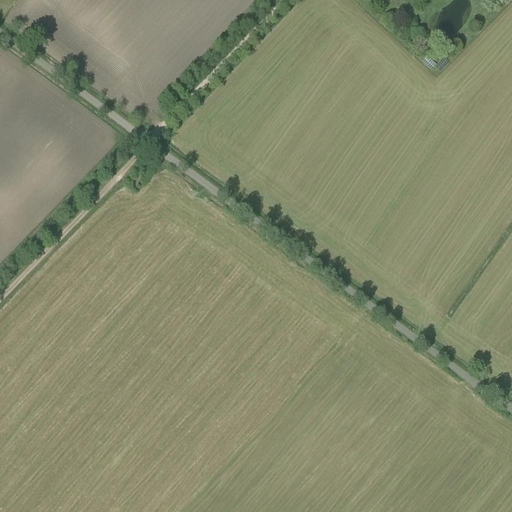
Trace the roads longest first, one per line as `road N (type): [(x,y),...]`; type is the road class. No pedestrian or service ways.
road 1 (unclassified): [(511,410),(0,38)]
road 2 (track): [(0,299),(287,0)]
